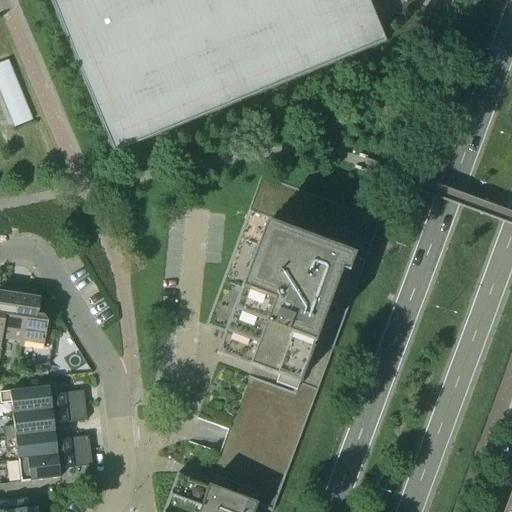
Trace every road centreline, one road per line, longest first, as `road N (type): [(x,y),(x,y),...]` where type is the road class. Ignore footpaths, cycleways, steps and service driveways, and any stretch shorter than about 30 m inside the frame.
road 1 (secondary): [(511,24),(333,511)]
road 2 (secondary): [(412,511),(511,245)]
road 3 (residential): [(119,462),(181,427),(202,225)]
road 4 (residential): [(0,251),(36,254),(52,266),(116,396),(119,462)]
